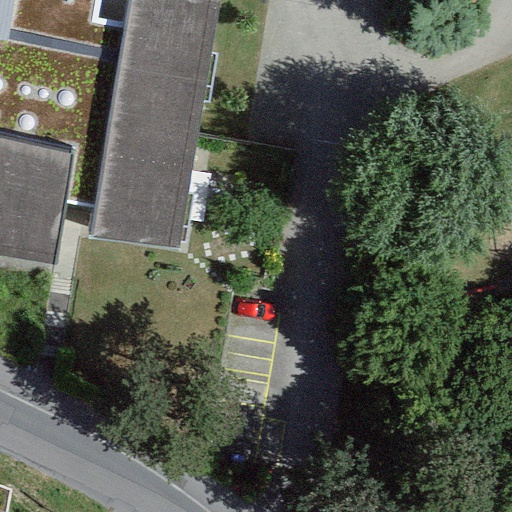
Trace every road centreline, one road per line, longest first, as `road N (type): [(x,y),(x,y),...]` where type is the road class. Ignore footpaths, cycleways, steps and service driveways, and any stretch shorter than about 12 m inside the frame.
road 1 (residential): [(509,35),(375,89),(287,511)]
road 2 (tertiary): [(0,432),(151,511)]
